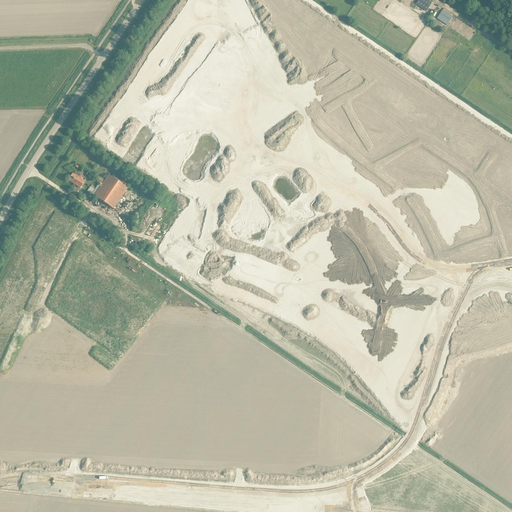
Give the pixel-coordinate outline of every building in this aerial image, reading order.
[(431,4),(425,0),(418,0),(415,4),(426,11),(431,4)] [(240,1),(231,7),(234,12),(231,14),(233,17),(239,14),(237,11),(244,7),(240,1)] [(452,18),(442,11),(437,18),(447,25),(452,18)] [(241,17),(235,20),(237,23),(240,22),(243,27),(252,22),(249,16),(242,20),(241,17)] [(211,25),(209,28),(214,31),(216,29),(222,33),(226,27),(217,21),(214,27),(211,25)] [(207,30),(204,34),(208,37),(206,40),(216,46),(219,42),(213,38),(215,35),(207,30)] [(250,44),(248,46),(249,49),(255,46),(254,43),(261,40),(258,34),(255,35),(251,37),(248,39),(250,44)] [(200,40),(197,45),(204,50),(206,47),(212,51),(216,46),(206,40),(204,43),(200,40)] [(196,46),(193,51),(197,53),(195,56),(205,63),(208,58),(202,54),(204,51),(196,46)] [(257,51),(251,54),(253,57),(255,56),(257,61),(267,56),(265,51),(258,54),(257,51)] [(226,55),(223,60),(231,66),(235,61),(226,55)] [(189,56),(186,61),(193,66),(195,63),(201,67),(205,63),(195,56),(193,59),(189,56)] [(259,66),(257,67),(258,70),(264,67),(263,64),(269,62),(268,60),(269,60),(267,56),(257,61),(259,66)] [(223,60),(219,65),(228,71),(231,66),(223,60)] [(182,71),(180,74),(186,77),(187,75),(193,79),(197,73),(189,67),(185,72),(182,71)] [(268,69),(260,74),(262,79),(270,74),(268,69)] [(270,74),(262,79),(265,83),(273,79),(270,74)] [(177,75),(173,80),(177,83),(175,85),(185,92),(188,87),(182,83),(184,80),(177,75)] [(273,79),(265,83),(268,88),(275,84),(273,79)] [(275,84),(268,88),(270,93),(278,89),(275,84)] [(170,85),(166,90),(174,95),(176,92),(182,96),(185,92),(175,85),(174,88),(170,85)] [(278,89),(270,93),(273,98),(281,94),(278,89)] [(235,93),(228,97),(231,102),(239,97),(235,93)] [(167,99),(164,104),(173,109),(176,105),(170,100),(172,98),(167,94),(165,97),(167,99)] [(281,94),(273,98),(275,103),(283,99),(281,94)] [(239,97),(231,102),(234,107),(242,102),(239,97)] [(283,99),(275,103),(278,108),(286,104),(283,99)] [(242,102),(234,107),(237,111),(245,106),(242,102)] [(158,107),(156,109),(161,113),(163,110),(169,114),(173,109),(164,104),(161,108),(158,107)] [(286,104),(278,108),(281,113),(288,109),(286,104)] [(245,106),(237,111),(240,116),(248,111),(245,106)] [(208,109),(199,115),(202,119),(200,121),(202,123),(204,122),(203,121),(211,115),(208,109)] [(248,111),(240,116),(243,120),(251,116),(248,111)] [(211,115),(203,121),(204,122),(206,125),(204,127),(205,129),(207,127),(207,126),(215,121),(211,115)] [(251,116),(243,120),(246,125),(254,120),(251,116)] [(254,120),(246,125),(249,130),(257,125),(254,120)] [(215,121),(207,126),(207,127),(210,131),(208,132),(209,134),(211,133),(211,132),(219,126),(215,121)] [(257,125),(249,130),(253,134),(260,130),(257,125)] [(192,126),(188,130),(194,135),(193,136),(195,138),(197,136),(195,134),(198,131),(192,126)] [(219,126),(211,132),(211,133),(214,137),(214,138),(222,132),(222,133),(223,132),(219,126)] [(297,128),(292,132),(294,135),(296,133),(300,137),(308,130),(305,126),(299,131),(297,128)] [(145,128),(142,132),(149,137),(152,133),(145,128)] [(188,130),(184,134),(190,140),(189,140),(192,142),(193,141),(191,139),(193,136),(194,135),(188,130)] [(308,130),(300,137),(303,141),(301,143),(303,146),(308,142),(306,139),(311,135),(310,134),(311,134),(308,130)] [(142,132),(139,136),(147,141),(149,137),(142,132)] [(222,132),(214,138),(214,139),(217,142),(215,144),(216,146),(218,145),(218,144),(226,138),(222,133),(222,132)] [(184,134),(180,139),(186,144),(186,145),(188,147),(189,145),(187,143),(189,140),(190,140),(184,134)] [(139,136),(136,141),(144,146),(147,141),(139,136)] [(226,138),(218,144),(218,145),(221,148),(218,150),(220,152),(222,150),(221,149),(230,144),(226,138)] [(177,143),(183,148),(182,149),(184,151),(186,149),(183,147),(186,145),(186,144),(180,139),(177,143)] [(136,141),(134,145),(141,150),(144,146),(136,141)] [(311,145),(307,150),(309,152),(311,150),(316,155),(318,152),(321,149),(324,147),(319,142),(313,148),(311,145)] [(176,143),(173,147),(179,152),(178,153),(180,155),(182,153),(179,151),(182,148),(183,148),(177,143),(176,143)] [(230,144),(221,149),(222,150),(224,154),(222,155),(224,157),(226,156),(225,155),(233,149),(230,144)] [(269,144),(265,147),(270,154),(275,151),(269,144)] [(134,145),(131,149),(138,154),(141,150),(134,145)] [(173,147),(169,151),(175,157),(174,157),(177,159),(178,158),(176,156),(178,153),(179,152),(173,147)] [(265,147),(260,150),(266,157),(270,154),(265,147)] [(131,149),(128,153),(135,158),(138,154),(131,149)] [(233,149),(225,155),(226,156),(229,161),(237,155),(233,149)] [(260,150),(256,154),(261,161),(266,157),(260,150)] [(169,151),(165,156),(171,161),(171,162),(173,164),(174,162),(172,160),(174,157),(175,157),(169,151)] [(324,152),(320,156),(322,159),(324,157),(331,164),(336,159),(333,156),(331,153),(331,154),(329,152),(326,154),(324,152)] [(391,152),(383,160),(388,164),(396,156),(391,152)] [(128,153),(125,157),(132,162),(135,158),(128,153)] [(256,154),(252,157),(257,164),(261,161),(256,154)] [(165,156),(161,160),(167,165),(171,162),(171,161),(165,156)] [(396,156),(388,164),(392,168),(400,161),(396,156)] [(125,157),(122,162),(130,167),(132,162),(125,157)] [(252,157),(247,160),(252,167),(257,164),(252,157)] [(433,157),(427,166),(432,169),(439,160),(433,157)] [(439,160),(432,169),(438,173),(444,164),(439,160)] [(216,161),(210,165),(216,173),(221,169),(220,167),(218,164),(216,161)] [(400,161),(392,168),(396,173),(404,165),(400,161)] [(122,162),(119,166),(127,171),(130,167),(122,162)] [(180,171),(179,173),(185,177),(190,168),(184,164),(182,168),(180,171)] [(444,164),(438,173),(443,176),(449,167),(444,164)] [(210,165),(204,168),(210,177),(216,173),(210,165)] [(302,165),(298,168),(303,175),(307,172),(302,165)] [(404,165),(396,173),(401,177),(409,170),(404,165)] [(492,179),(497,183),(502,175),(498,172),(500,168),(496,166),(491,174),(494,176),(492,179)] [(449,167),(443,176),(448,180),(454,171),(449,167)] [(190,168),(185,177),(190,180),(191,179),(197,183),(197,175),(195,174),(196,172),(190,168)] [(197,175),(197,183),(203,179),(204,181),(210,177),(204,168),(199,172),(200,174),(197,175)] [(298,168),(294,171),(299,178),(303,175),(298,168)] [(75,185),(80,178),(68,169),(63,177),(75,185)] [(409,170),(401,177),(405,182),(413,174),(409,170)] [(109,206),(123,184),(103,171),(89,193),(109,206)] [(294,171),(290,174),(295,181),(299,178),(294,171)] [(454,171),(448,180),(453,183),(459,174),(454,171)] [(96,182),(99,177),(94,173),(90,177),(96,182)] [(290,174),(286,177),(291,184),(295,181),(290,174)] [(459,174),(453,183),(458,187),(464,178),(462,176),(459,174)] [(507,178),(502,175),(497,183),(502,186),(504,183),(508,185),(511,178),(511,176),(510,174),(507,178)] [(354,181),(352,179),(348,184),(351,186),(352,184),(357,188),(364,180),(362,178),(362,179),(359,176),(354,181)] [(415,176),(406,183),(411,188),(419,181),(415,176)] [(286,177),(282,180),(287,187),(291,184),(286,177)] [(282,180),(278,183),(283,190),(287,187),(282,180)] [(364,180),(357,188),(361,192),(359,194),(362,196),(366,191),(363,189),(368,184),(365,182),(366,181),(364,180)] [(339,181),(334,183),(339,191),(343,188),(339,181)] [(419,181),(411,188),(414,193),(423,186),(419,181)] [(278,183),(274,186),(279,193),(283,190),(278,183)] [(334,183),(330,186),(335,193),(339,191),(334,183)] [(274,186),(269,190),(275,197),(279,193),(274,186)] [(330,186),(326,189),(330,196),(335,193),(330,186)] [(423,186),(414,193),(418,198),(427,191),(423,186)] [(469,188),(461,192),(464,197),(472,193),(469,188)] [(326,189),(321,191),(326,199),(330,196),(326,189)] [(321,191),(317,194),(322,202),(326,199),(321,191)] [(375,200),(379,203),(386,195),(382,191),(377,197),(375,195),(371,199),(373,202),(375,200)] [(427,191),(418,198),(422,202),(431,196),(427,191)] [(472,193),(464,197),(466,202),(474,198),(472,193)] [(317,194),(313,197),(317,204),(322,202),(317,194)] [(386,204),(390,199),(387,196),(387,195),(386,195),(379,203),(383,207),(381,209),(384,211),(388,206),(386,204)] [(313,197),(309,200),(313,207),(317,204),(313,197)] [(115,198),(108,206),(113,210),(118,204),(115,201),(116,199),(115,198)] [(474,198),(466,202),(468,207),(476,203),(474,198)] [(246,199),(242,203),(251,210),(254,205),(246,199)] [(309,200),(304,202),(309,210),(313,207),(309,200)] [(242,203),(239,208),(247,214),(251,210),(242,203)] [(476,203),(468,207),(470,212),(478,208),(476,203)] [(437,210),(430,213),(431,214),(432,218),(443,213),(440,208),(443,207),(441,204),(435,207),(437,210)] [(299,206),(294,210),(301,218),(305,215),(307,217),(310,215),(306,210),(303,212),(299,206)] [(478,208),(470,212),(473,217),(481,213),(478,208)] [(294,210),(289,214),(294,219),(291,221),(295,226),(298,224),(296,222),(301,218),(294,210)] [(396,223),(405,217),(402,212),(395,215),(393,213),(388,216),(390,219),(392,218),(396,223)] [(443,213),(432,218),(433,218),(435,223),(442,220),(443,223),(449,220),(447,217),(445,218),(443,213)] [(481,213),(473,217),(475,222),(483,218),(481,213)] [(364,224),(358,228),(361,233),(370,228),(367,223),(370,221),(368,218),(363,221),(364,224)] [(483,218),(475,222),(477,227),(485,223),(483,218)] [(281,221),(276,225),(283,232),(287,229),(290,231),(292,228),(288,224),(286,226),(281,221)] [(485,223),(477,227),(480,232),(488,228),(485,223)] [(446,229),(440,232),(441,233),(440,233),(442,237),(452,233),(450,228),(452,227),(451,224),(445,226),(446,229)] [(229,225),(223,233),(227,236),(234,228),(229,225)] [(276,225),(272,229),(277,234),(275,236),(279,241),(281,238),(279,236),(283,232),(276,225)] [(403,236),(413,231),(412,229),(410,226),(404,229),(402,226),(397,229),(398,232),(401,231),(403,236)] [(234,228),(227,236),(232,240),(238,232),(234,228)] [(370,228),(361,233),(364,238),(370,234),(372,237),(377,234),(375,231),(373,232),(370,228)] [(414,233),(413,231),(403,236),(405,240),(403,241),(405,245),(410,242),(409,239),(415,236),(414,233)] [(452,233),(442,237),(444,242),(451,239),(452,242),(458,240),(456,236),(454,238),(452,233)] [(342,235),(338,239),(344,245),(348,242),(342,235)] [(266,237),(260,245),(265,249),(271,241),(274,243),(276,240),(271,237),(269,239),(266,237)] [(338,239),(334,242),(339,249),(344,245),(338,239)] [(334,242),(329,246),(335,252),(339,249),(334,242)] [(379,244),(370,247),(372,253),(381,250),(379,244)] [(421,245),(412,247),(414,253),(422,250),(421,245)] [(329,246),(325,249),(331,256),(335,252),(329,246)] [(325,249),(321,253),(327,259),(331,256),(325,249)] [(381,250),(372,253),(374,258),(383,255),(381,250)] [(321,253),(317,256),(322,263),(327,259),(321,253)] [(383,255),(374,258),(377,263),(385,260),(383,255)] [(317,256),(313,260),(318,267),(322,263),(317,256)] [(313,260),(308,263),(314,270),(318,267),(313,260)] [(385,260),(377,263),(379,268),(387,265),(385,260)] [(454,270),(453,270),(454,274),(465,272),(464,267),(466,266),(465,262),(459,264),(460,267),(453,269),(454,270)] [(308,263),(304,267),(310,274),(314,270),(308,263)] [(387,265),(379,268),(381,273),(389,270),(387,265)] [(389,270),(381,273),(383,278),(391,275),(389,270)] [(465,272),(454,274),(454,275),(455,275),(456,280),(463,278),(463,281),(470,280),(469,276),(466,277),(465,272)] [(391,275),(383,278),(385,283),(393,280),(391,275)] [(393,280),(385,283),(387,289),(395,285),(393,280)] [(460,287),(457,288),(458,294),(466,293),(466,296),(472,295),(472,292),(469,292),(468,286),(464,286),(460,287)] [(467,304),(459,306),(461,312),(464,312),(468,311),(472,311),(471,304),(474,304),(473,300),(467,301),(467,304)] [(430,320),(438,320),(438,313),(427,313),(427,320),(424,320),(424,323),(430,323),(430,320)] [(464,320),(461,320),(461,327),(469,326),(469,330),(476,329),(475,326),(472,326),(472,319),(468,320),(464,320)] [(507,324),(502,326),(505,334),(510,332),(507,324)] [(502,326),(497,328),(500,336),(505,334),(502,326)] [(428,338),(439,338),(439,331),(431,331),(431,328),(425,328),(425,332),(428,332),(428,338)] [(497,328),(492,330),(495,339),(500,336),(497,328)] [(492,330),(486,333),(490,341),(495,339),(492,330)] [(461,340),(461,344),(462,344),(462,348),(469,347),(468,338),(471,337),(471,334),(465,334),(465,337),(461,338),(461,340)] [(432,354),(437,354),(437,347),(430,347),(430,344),(423,344),(423,348),(426,348),(426,354),(427,354),(432,354)]
